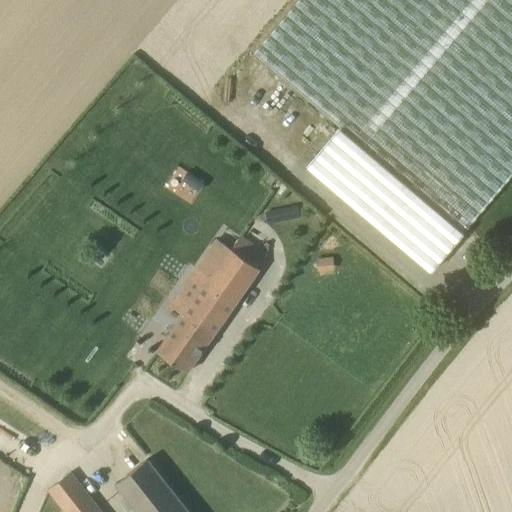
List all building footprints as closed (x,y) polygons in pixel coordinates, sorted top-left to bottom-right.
[(430,272),(464,232),(511,175),(511,0),(297,0),(252,53),(341,128),(307,168),(430,272)] [(117,249),(141,267),(184,209),(160,191),(117,249)] [(187,372),(259,268),(257,267),(266,255),(239,237),(231,249),(220,241),(199,271),(208,278),(157,351),(187,372)] [(315,272),(332,269),(330,256),(313,259),(315,272)] [(131,503),(137,511),(188,511),(147,459),(115,482),(131,503)] [(99,511),(71,474),(50,489),(51,491),(66,511),(99,511)]
